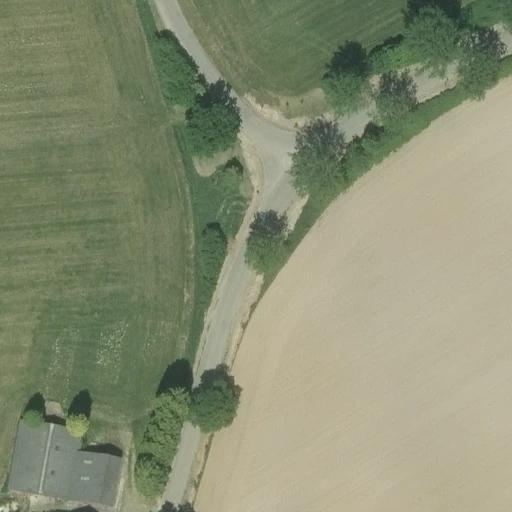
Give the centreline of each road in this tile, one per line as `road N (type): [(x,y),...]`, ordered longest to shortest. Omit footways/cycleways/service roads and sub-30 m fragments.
road 1 (unclassified): [(169,511),(231,295),(293,160)]
road 2 (unclassified): [(293,160),(397,89),(511,37)]
road 3 (unclassified): [(293,160),(217,91),(166,0)]
